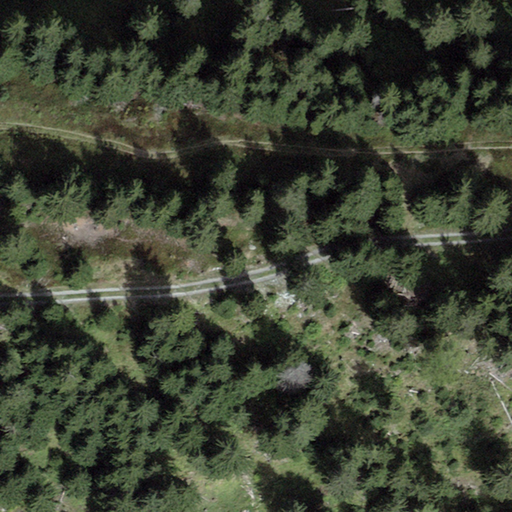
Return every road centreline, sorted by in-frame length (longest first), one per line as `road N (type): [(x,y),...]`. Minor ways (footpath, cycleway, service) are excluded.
road 1 (track): [(0,302),(145,294),(342,247),(511,233)]
road 2 (track): [(511,148),(320,155),(232,143),(151,158),(0,127)]
